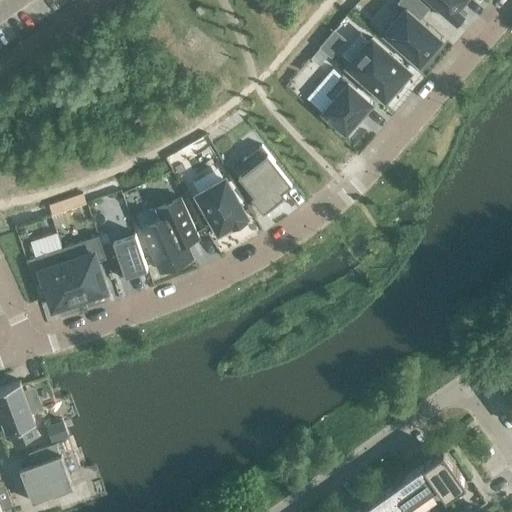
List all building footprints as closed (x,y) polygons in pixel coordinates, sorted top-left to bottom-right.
[(420,0),(400,0),(399,2),(406,8),(384,32),(420,64),(443,38),(419,18),(429,8),(420,0)] [(465,13),(459,8),(459,7),(460,7),(460,6),(461,6),(461,5),(462,4),(462,3),(463,3),(463,2),(464,2),(464,1),(465,1),(465,0),(430,0),(456,23),(465,13)] [(342,40),(333,32),(320,47),(329,55),(342,40)] [(372,40),(351,64),(350,64),(349,66),(351,67),(384,96),(386,98),(387,96),(408,72),(410,70),(408,69),(374,40),(375,40),(373,38),(372,40)] [(319,49),(311,58),(319,65),(327,56),(319,49)] [(361,121),(358,119),(363,112),(366,115),(375,104),(342,75),(326,94),(332,99),(322,111),(346,132),(357,120),(360,122),(361,121)] [(253,171),(242,179),(254,194),(252,196),(264,211),(286,194),(283,190),(292,183),(262,145),(244,159),(253,171)] [(225,178),(198,193),(219,231),(233,223),(234,225),(246,218),(244,216),(247,215),(225,178)] [(181,197),(156,209),(161,218),(141,227),(161,271),(193,257),(186,243),(199,237),(181,197)] [(113,240),(118,255),(112,257),(119,277),(125,274),(125,276),(146,269),(147,268),(135,233),(134,233),(113,240)] [(62,247),(80,298),(106,289),(97,261),(106,258),(98,235),(62,247)] [(35,284),(44,281),(53,307),(80,298),(62,247),(26,259),(35,284)] [(20,380),(0,387),(0,412),(7,432),(9,431),(14,445),(38,436),(34,423),(35,422),(20,380)] [(47,424),(53,442),(69,436),(63,418),(47,424)] [(34,450),(38,461),(20,468),(33,502),(74,487),(62,453),(61,453),(57,442),(34,450)] [(466,483),(444,450),(424,464),(438,485),(437,485),(446,497),(466,483)] [(438,485),(424,464),(392,486),(407,507),(437,485),(438,485)] [(399,511),(407,507),(392,486),(361,508),(364,511),(399,511)]
